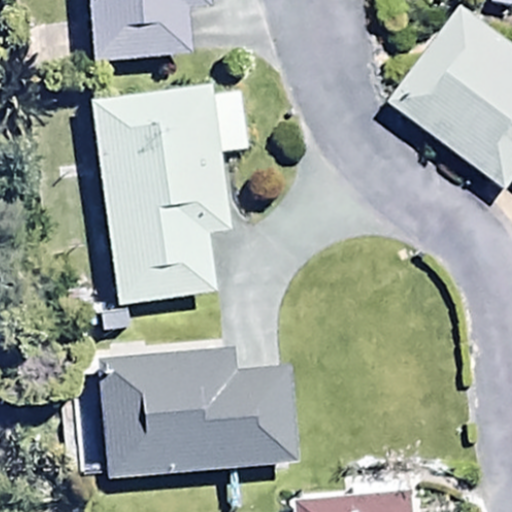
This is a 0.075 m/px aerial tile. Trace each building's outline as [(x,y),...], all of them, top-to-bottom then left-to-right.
[(198,0),(77,0),(82,60),(177,54),(174,5),(199,3),(198,0)] [(511,43),(459,3),(387,97),(505,187),(511,178),(511,43)] [(202,85),(84,99),(108,304),(209,292),(202,230),(218,228),(210,158),(236,155),(228,93),(203,96),(202,85)] [(98,475),(285,460),(280,362),(229,366),(228,347),(88,358),(98,475)] [(402,511),(401,490),(285,498),(285,511),(402,511)]
